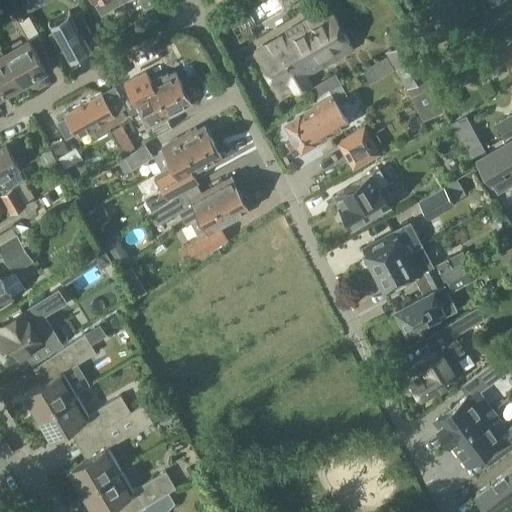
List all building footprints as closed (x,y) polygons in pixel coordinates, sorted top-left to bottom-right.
[(29,11),(23,0),(4,0),(16,21),(30,14),(29,11)] [(23,0),(29,11),(49,0),(50,0),(54,9),(60,11),(75,3),(76,0),(23,0)] [(93,0),(93,1),(94,0),(98,8),(101,8),(114,1),(116,4),(122,0),(138,0),(144,9),(156,2),(154,0),(93,0)] [(462,0),(427,0),(409,13),(425,35),(436,40),(473,14),(462,0)] [(290,83),(295,91),(309,82),(307,78),(309,77),(307,73),(353,46),(329,7),(256,51),(279,90),(290,83)] [(80,9),(71,14),(69,11),(68,11),(69,12),(50,22),(49,22),(48,22),(53,30),(49,32),(51,36),(56,45),(58,49),(62,47),(69,59),(70,59),(69,57),(88,47),(89,49),(90,48),(83,36),(92,31),(80,9)] [(160,22),(154,10),(132,21),(139,34),(160,22)] [(407,87),(434,72),(422,52),(417,55),(408,39),(387,52),(407,87)] [(26,40),(2,54),(21,89),(38,79),(36,76),(43,72),(26,40)] [(465,65),(474,79),(505,61),(496,47),(465,65)] [(21,89),(2,54),(0,54),(0,95),(2,94),(4,98),(21,89)] [(144,68),(139,57),(130,62),(136,72),(144,68)] [(142,108),(182,87),(174,72),(167,76),(166,73),(149,82),(144,72),(123,84),(128,93),(120,97),(129,115),(141,108),(142,108)] [(318,95),(340,81),(335,72),(312,86),(318,95)] [(341,83),(347,92),(362,83),(356,74),(341,83)] [(443,111),(432,86),(411,96),(423,121),(443,111)] [(113,87),(100,94),(100,93),(56,118),(66,135),(74,131),(76,135),(90,127),(96,137),(107,131),(105,129),(125,117),(120,109),(124,107),(113,87)] [(189,101),(182,87),(142,108),(150,125),(152,124),(157,136),(172,127),(167,116),(184,107),(182,104),(189,101)] [(330,93),(283,121),(288,131),(294,141),(300,150),(347,122),(330,93)] [(511,112),(498,121),(506,135),(511,131),(511,112)] [(111,130),(124,153),(135,147),(122,124),(111,130)] [(364,126),(338,141),(353,167),(379,152),(364,126)] [(162,146),(164,149),(153,154),(162,170),(211,142),(203,127),(195,131),(194,129),(162,146)] [(511,138),(477,160),(491,185),(511,173),(511,138)] [(465,146),(470,156),(484,149),(479,139),(465,146)] [(69,150),(64,142),(54,148),(59,156),(69,150)] [(218,156),(211,142),(162,170),(166,177),(176,172),(181,180),(213,163),(211,160),(218,156)] [(19,168),(5,143),(0,145),(0,193),(15,186),(8,174),(19,168)] [(125,172),(153,155),(145,143),(118,160),(125,172)] [(65,167),(82,156),(76,145),(69,150),(59,156),(58,156),(65,167)] [(341,206),(343,210),(342,213),(346,219),(349,220),(351,224),(388,203),(378,187),(387,181),(380,168),(337,193),(344,204),(341,206)] [(180,192),(162,204),(169,216),(193,203),(199,214),(239,193),(240,192),(231,175),(224,179),(191,196),(186,188),(180,192)] [(162,204),(180,192),(174,181),(145,197),(152,210),(162,204)] [(0,193),(0,208),(6,206),(9,212),(24,205),(15,186),(0,193)] [(455,207),(444,188),(419,203),(430,221),(455,207)] [(239,193),(199,214),(191,219),(198,233),(207,228),(209,231),(242,213),(241,210),(248,206),(246,203),(248,200),(245,195),(241,194),(240,192),(239,193)] [(110,217),(103,205),(89,214),(96,225),(110,217)] [(420,244),(421,243),(410,222),(363,248),(368,257),(367,261),(370,267),(373,267),(374,269),(420,244)] [(15,231),(0,241),(0,248),(6,258),(0,261),(0,301),(12,294),(1,277),(32,257),(15,231)] [(201,235),(197,238),(178,250),(188,265),(210,250),(201,235)] [(511,235),(495,246),(504,261),(511,256),(511,235)] [(420,244),(374,269),(375,271),(374,274),(377,281),(380,281),(385,291),(422,272),(426,280),(451,267),(446,258),(432,266),(430,264),(428,262),(424,261),(422,257),(423,255),(423,252),(423,250),(421,246),(420,244)] [(102,247),(93,253),(98,261),(102,267),(112,260),(102,247)] [(115,256),(121,266),(132,259),(125,249),(115,256)] [(426,280),(421,283),(425,292),(395,308),(400,319),(399,321),(403,328),(405,328),(406,330),(437,314),(439,317),(457,308),(448,292),(475,277),(466,259),(451,267),(426,280)] [(143,284),(131,290),(136,298),(147,291),(143,284)] [(0,325),(3,330),(0,331),(0,347),(8,361),(25,350),(28,355),(57,335),(43,314),(66,299),(58,288),(0,325)] [(474,344),(464,329),(484,317),(477,305),(440,329),(441,330),(427,338),(435,351),(406,369),(413,380),(411,382),(420,397),(454,376),(445,361),(474,344)] [(67,369),(95,351),(85,333),(57,351),(67,369)] [(448,443),(492,410),(478,391),(505,371),(496,358),(460,385),(467,395),(433,420),(438,426),(437,428),(448,443)] [(24,392),(30,402),(28,404),(35,416),(77,391),(63,368),(24,392)] [(77,391),(35,416),(42,429),(45,427),(51,437),(68,427),(90,414),(77,391)] [(102,428),(131,411),(121,394),(93,411),(102,428)] [(492,410),(448,443),(449,444),(450,442),(466,464),(486,448),(494,459),(511,445),(511,424),(506,429),(492,410)] [(102,428),(112,444),(140,427),(131,411),(102,428)] [(122,467),(108,445),(69,468),(75,478),(73,480),(80,492),(122,467)] [(511,466),(475,493),(489,511),(491,511),(511,497),(511,466)] [(122,467),(80,492),(87,504),(90,503),(94,511),(97,511),(135,490),(122,467)] [(176,487),(166,470),(137,487),(147,504),(148,503),(169,491),(176,487)] [(148,503),(147,504),(145,505),(146,507),(148,511),(165,511),(175,502),(169,491),(148,503)]
